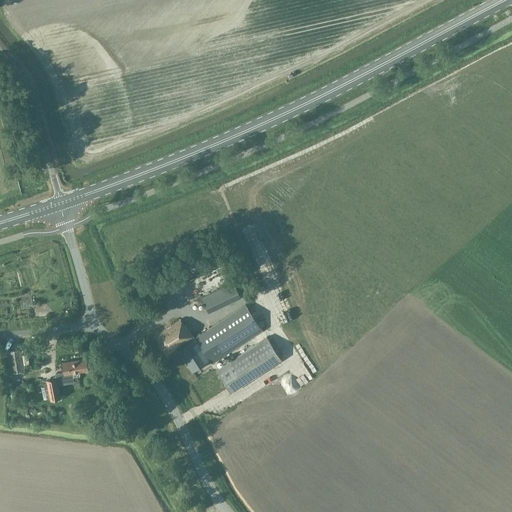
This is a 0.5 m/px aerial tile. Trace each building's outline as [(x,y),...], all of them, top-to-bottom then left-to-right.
[(208,312),(241,297),(234,282),(201,298),(208,312)] [(211,363),(262,330),(246,304),(195,338),(186,324),(185,325),(182,320),(181,321),(180,319),(171,325),(171,324),(154,335),(168,357),(178,350),(192,371),(209,360),(211,363)] [(267,336),(216,370),(227,386),(277,353),(267,336)] [(22,349),(8,351),(11,373),(25,371),(25,364),(29,364),(27,349),(23,350),(22,349)] [(56,377),(57,384),(74,382),(73,373),(89,371),(87,359),(62,363),(64,372),(55,373),(55,378),(56,377)] [(57,384),(56,377),(47,379),(51,400),(60,398),(57,384)]
